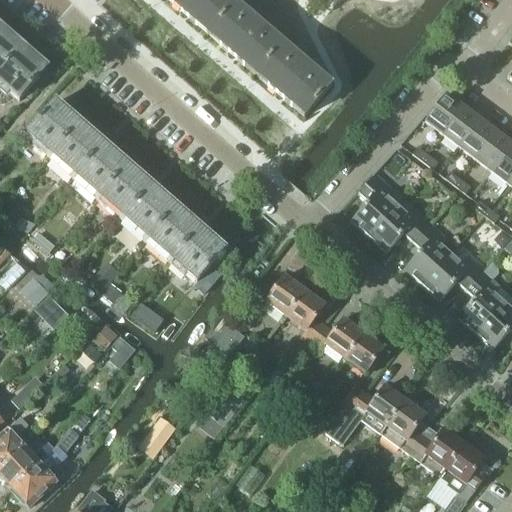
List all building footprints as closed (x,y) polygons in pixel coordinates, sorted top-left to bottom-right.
[(163,0),(208,38),(236,5),(229,0),(163,0)] [(236,5),(208,38),(256,79),(284,47),(236,5)] [(0,28),(0,85),(19,102),(23,97),(28,91),(47,70),(0,28)] [(256,79),(304,121),(332,88),(284,47),(256,79)] [(29,102),(34,96),(28,91),(23,97),(29,102)] [(424,124),(442,138),(463,110),(445,97),(424,124)] [(45,159),(47,161),(78,125),(55,105),(27,137),(32,142),(49,156),(45,159)] [(442,138),(458,150),(479,123),(463,110),(442,138)] [(458,150),(474,163),(495,135),(479,123),(458,150)] [(94,201),(96,203),(127,167),(78,125),(47,161),(50,163),(53,160),(73,177),(70,181),(74,184),(77,180),(97,198),(94,201)] [(21,132),(13,141),(24,151),(32,142),(27,137),(21,132)] [(474,163),(491,175),(511,147),(495,135),(474,163)] [(491,175),(507,187),(511,180),(511,147),(491,175)] [(412,157),(422,165),(427,158),(417,150),(412,157)] [(427,158),(422,165),(432,172),(437,165),(427,158)] [(142,243),(144,245),(175,209),(127,167),(96,203),(98,205),(101,202),(121,219),(118,222),(122,226),(125,223),(145,240),(142,243)] [(444,182),(454,189),(459,182),(449,175),(444,182)] [(350,224),(368,240),(396,209),(386,199),(392,193),(375,178),(357,197),(367,206),(350,224)] [(459,182),(454,189),(464,197),(469,190),(459,182)] [(473,211),(483,219),(488,212),(478,204),(473,211)] [(175,209),(144,245),(146,247),(149,244),(169,262),(167,265),(171,268),(174,265),(196,284),(211,267),(224,252),(175,209)] [(402,237),(411,246),(429,226),(412,211),(406,218),(396,209),(368,240),(385,256),(402,237)] [(488,212),(483,219),(493,226),(498,219),(488,212)] [(36,226),(20,221),(15,232),(28,236),(36,226)] [(404,272),(421,288),(449,257),(440,248),(445,242),(429,226),(411,246),(420,254),(404,272)] [(503,251),(511,242),(502,233),(493,243),(503,251)] [(44,241),(38,248),(46,253),(51,247),(44,241)] [(5,252),(0,256),(0,267),(10,257),(5,252)] [(455,286),(465,294),(482,275),(465,260),(460,266),(449,257),(421,288),(439,304),(455,286)] [(196,284),(192,289),(204,298),(223,276),(211,267),(196,284)] [(457,321),(475,337),(503,305),(493,296),(499,290),(482,275),(465,294),(474,302),(457,321)] [(284,323),(287,320),(285,319),(304,293),(284,279),(273,294),(262,286),(248,305),(260,314),(266,305),(283,318),(281,320),(284,323)] [(48,295),(35,281),(33,280),(19,293),(34,310),(48,296),(48,295)] [(111,286),(101,298),(111,306),(119,297),(121,294),(111,286)] [(300,342),(309,349),(323,329),(314,323),(325,308),(304,293),(285,319),(287,320),(306,334),(300,342)] [(119,297),(111,306),(124,316),(131,307),(119,297)] [(48,298),(33,313),(45,324),(59,309),(48,298)] [(511,313),(503,305),(475,337),(492,353),(509,334),(511,337),(511,313)] [(154,335),(163,323),(140,306),(131,319),(154,335)] [(76,328),(82,321),(76,315),(70,322),(76,328)] [(204,340),(229,360),(244,340),(219,321),(204,340)] [(344,366),(346,363),(345,362),(363,336),(343,321),(332,336),(323,329),(309,349),(319,356),(325,348),(343,361),(341,364),(344,366)] [(104,352),(118,337),(107,328),(94,343),(104,352)] [(345,362),(346,363),(365,376),(383,350),(363,336),(345,362)] [(125,345),(119,340),(111,350),(117,355),(125,345)] [(142,378),(147,372),(140,366),(137,370),(135,373),(142,378)] [(63,378),(69,371),(66,368),(59,374),(63,378)] [(48,385),(56,393),(67,382),(63,378),(59,374),(48,385)] [(281,394),(293,403),(304,389),(292,380),(281,394)] [(249,396),(229,381),(203,415),(223,430),(249,396)] [(24,407),(40,391),(33,384),(17,400),(24,407)] [(361,424),(379,438),(381,436),(378,434),(381,430),(385,433),(387,430),(385,430),(405,403),(384,388),(373,403),(364,396),(349,415),(344,412),(337,422),(334,420),(323,435),(342,449),(361,424)] [(340,409),(344,412),(349,415),(364,396),(354,389),(340,409)] [(0,425),(2,423),(1,423),(10,415),(2,406),(2,405),(0,402),(0,425)] [(399,452),(408,458),(429,431),(420,425),(425,417),(405,403),(385,430),(387,430),(385,433),(381,430),(378,434),(381,436),(379,438),(399,452)] [(0,438),(0,468),(23,447),(15,439),(28,427),(21,419),(0,438)] [(140,451),(153,461),(172,434),(158,425),(140,451)] [(54,449),(64,457),(79,440),(77,438),(82,433),(75,426),(54,449)] [(408,458),(438,480),(439,478),(437,477),(440,473),(443,476),(445,472),(444,471),(463,445),(443,431),(439,438),(429,431),(408,458)] [(439,478),(438,480),(448,487),(446,489),(458,497),(456,499),(455,498),(444,511),(462,511),(464,510),(487,478),(477,471),(484,460),(463,445),(444,471),(445,472),(443,476),(440,473),(437,477),(439,478)] [(0,477),(12,490),(39,465),(48,457),(41,450),(33,458),(23,447),(0,468),(0,477)] [(39,465),(12,490),(30,509),(65,476),(56,466),(48,474),(39,465)]
